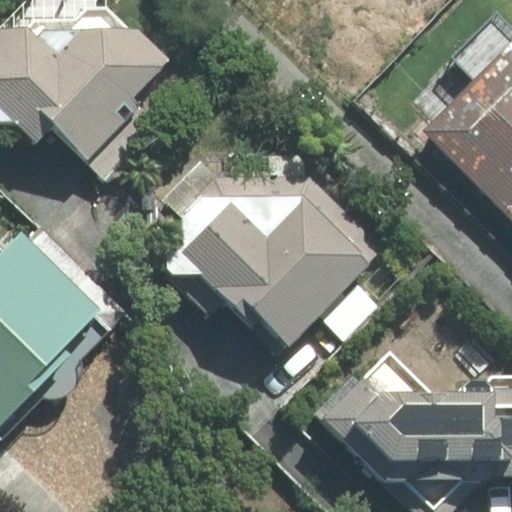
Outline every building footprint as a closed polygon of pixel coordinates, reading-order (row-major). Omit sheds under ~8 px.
[(50,52),(10,14),(0,24),(0,129),(8,130),(29,150),(41,138),(73,169),(161,77),(90,10),(50,52)] [(511,37),(408,139),(511,244),(511,37)] [(280,359),(376,251),(311,192),(299,206),(256,168),(172,263),(280,359)] [(0,424),(31,396),(19,383),(82,319),(25,258),(6,238),(0,243),(0,424)] [(511,394),(416,397),(382,361),(313,426),(394,511),(450,511),(482,482),(511,480),(511,394)]
